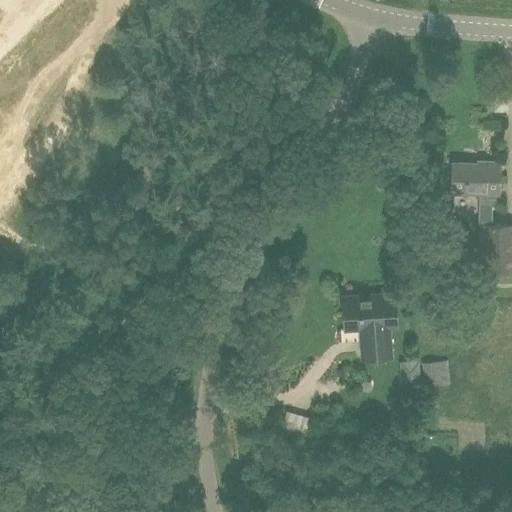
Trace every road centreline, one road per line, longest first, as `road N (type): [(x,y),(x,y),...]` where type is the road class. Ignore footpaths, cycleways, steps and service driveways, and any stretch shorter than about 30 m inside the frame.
road 1 (unclassified): [(214,511),(203,423),(221,322),(256,233),(352,83),(371,16)]
road 2 (track): [(203,233),(0,456)]
road 3 (track): [(118,0),(83,63),(57,136),(21,185),(0,199)]
road 4 (track): [(203,233),(159,230),(99,251),(65,253),(32,248),(0,219)]
road 5 (tertiary): [(511,32),(371,16)]
